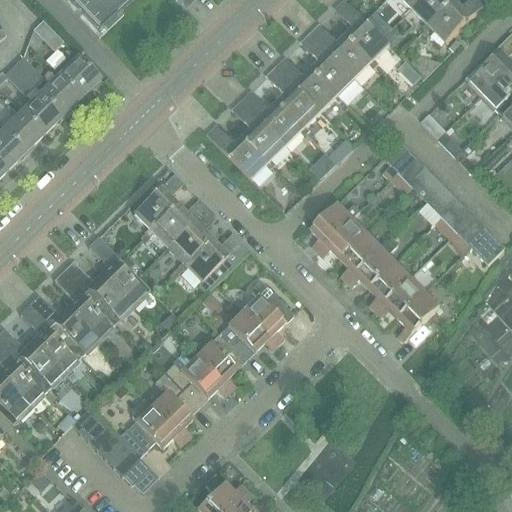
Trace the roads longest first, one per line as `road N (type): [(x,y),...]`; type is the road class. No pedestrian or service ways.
road 1 (residential): [(145,511),(344,327)]
road 2 (tertiary): [(0,257),(141,118)]
road 3 (residential): [(482,464),(344,327)]
road 4 (residential): [(269,248),(402,123)]
road 5 (residential): [(269,248),(141,118)]
road 6 (tertiary): [(141,118),(262,0)]
road 7 (residential): [(509,239),(402,123)]
road 8 (residential): [(402,123),(511,15)]
